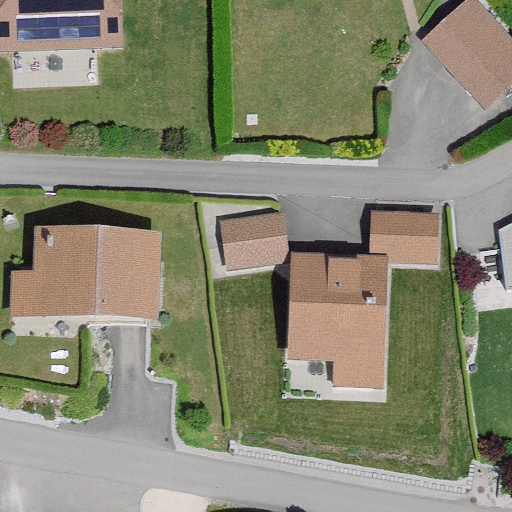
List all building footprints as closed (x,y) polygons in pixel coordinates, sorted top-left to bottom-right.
[(0,0),(0,50),(112,49),(111,0),(0,0)] [(511,42),(474,0),(463,0),(419,40),(484,114),(511,89),(511,42)] [(280,267),(274,219),(214,228),(220,275),(280,267)] [(427,224),(365,220),(362,263),(424,267),(427,224)] [(150,322),(152,235),(27,232),(26,275),(4,275),(3,318),(150,322)] [(374,387),(378,269),(286,266),(283,364),(328,365),(327,385),(374,387)]
